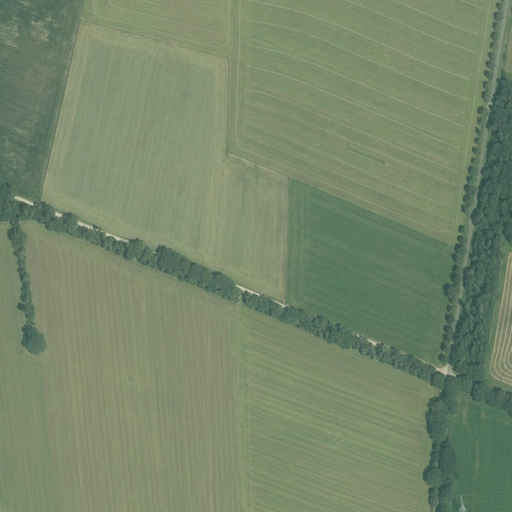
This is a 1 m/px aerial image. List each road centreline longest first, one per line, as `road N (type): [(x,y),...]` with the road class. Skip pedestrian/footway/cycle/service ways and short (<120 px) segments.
road 1 (track): [(0,191),(446,374)]
road 2 (unclassified): [(446,374),(506,0)]
road 3 (unclassified): [(437,511),(446,374)]
